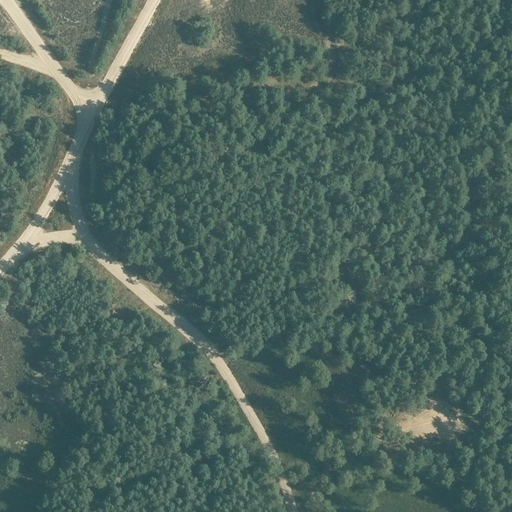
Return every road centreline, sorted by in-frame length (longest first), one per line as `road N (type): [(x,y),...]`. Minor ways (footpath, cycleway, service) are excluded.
road 1 (unknown): [(77,238),(201,342),(261,435),(286,511)]
road 2 (unknown): [(149,0),(74,153)]
road 3 (unknown): [(74,153),(36,231),(77,238)]
